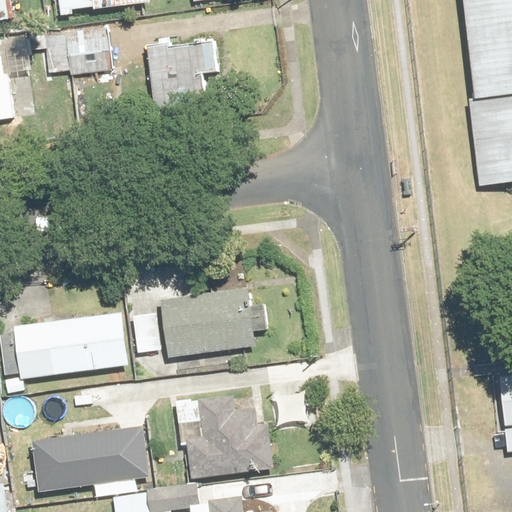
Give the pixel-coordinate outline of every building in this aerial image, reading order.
[(157,5),(156,0),(66,0),(68,12),(157,5)] [(511,0),(449,0),(464,182),(511,178),(511,0)] [(110,32),(34,37),(35,54),(51,53),(53,75),(113,72),(110,32)] [(0,119),(18,118),(9,42),(0,42),(0,119)] [(224,44),(155,48),(159,117),(206,114),(204,75),(225,74),(224,44)] [(167,315),(140,318),(145,356),(172,353),(173,361),(265,350),(258,290),(166,301),(167,315)] [(129,315),(21,328),(27,380),(136,367),(129,315)] [(248,399),(204,405),(208,439),(193,441),(198,483),(282,472),(277,426),(263,427),(261,408),(249,409),(248,399)] [(152,427),(40,438),(45,490),(157,478),(152,427)] [(11,511),(10,485),(0,485),(0,511),(11,511)] [(252,511),(251,495),(215,499),(216,508),(195,510),(195,511),(252,511)] [(159,511),(158,496),(120,499),(121,511),(159,511)]
